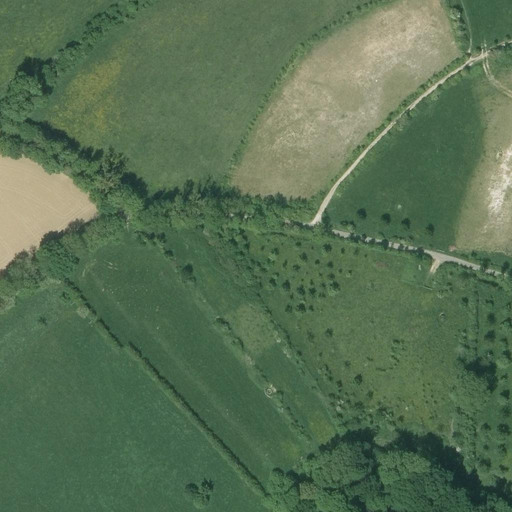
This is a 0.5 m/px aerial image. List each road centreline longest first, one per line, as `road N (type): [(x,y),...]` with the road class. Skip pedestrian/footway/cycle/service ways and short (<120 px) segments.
road 1 (unclassified): [(0,121),(65,149),(132,204),(311,220),(511,275)]
road 2 (track): [(311,220),(331,181),(388,119),(476,50)]
